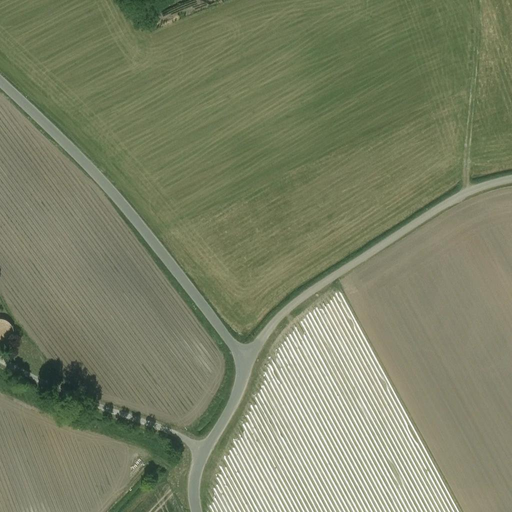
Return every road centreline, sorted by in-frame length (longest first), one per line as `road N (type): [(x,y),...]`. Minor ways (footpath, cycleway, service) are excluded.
road 1 (unclassified): [(0,80),(119,199),(248,365)]
road 2 (unclassified): [(511,181),(469,191),(311,290),(265,332),(248,365)]
road 3 (track): [(469,191),(469,0)]
road 4 (unclassified): [(248,365),(196,469),(196,511)]
